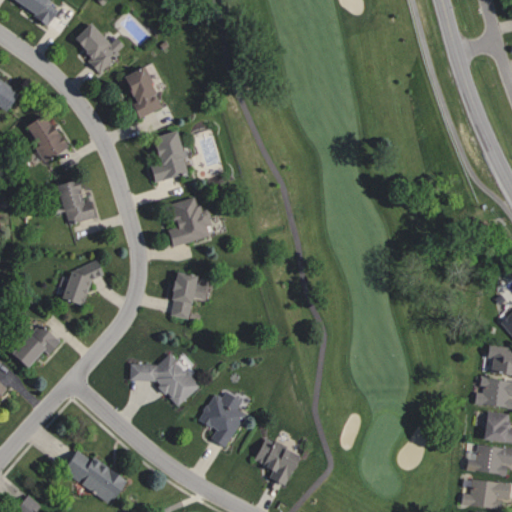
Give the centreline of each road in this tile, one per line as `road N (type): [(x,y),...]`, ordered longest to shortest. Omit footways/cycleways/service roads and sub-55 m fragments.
road 1 (residential): [(0,458),(114,331),(134,295),(138,267),(126,204),(89,116),(0,32)]
road 2 (residential): [(70,380),(181,474),(248,511)]
road 3 (secondary): [(442,0),(479,121),(511,187)]
